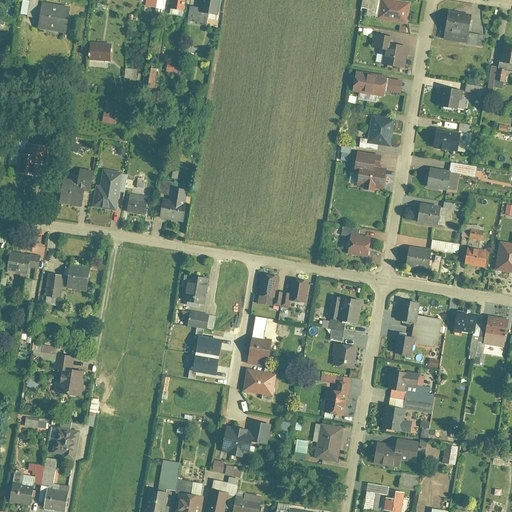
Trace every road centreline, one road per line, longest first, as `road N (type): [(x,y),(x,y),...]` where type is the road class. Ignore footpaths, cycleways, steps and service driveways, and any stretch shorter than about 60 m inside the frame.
road 1 (residential): [(432,0),(386,283)]
road 2 (residential): [(0,216),(257,260)]
road 3 (residential): [(386,283),(346,511)]
road 4 (residential): [(257,260),(232,394)]
road 5 (residential): [(257,260),(386,283)]
road 6 (residential): [(386,283),(511,303)]
